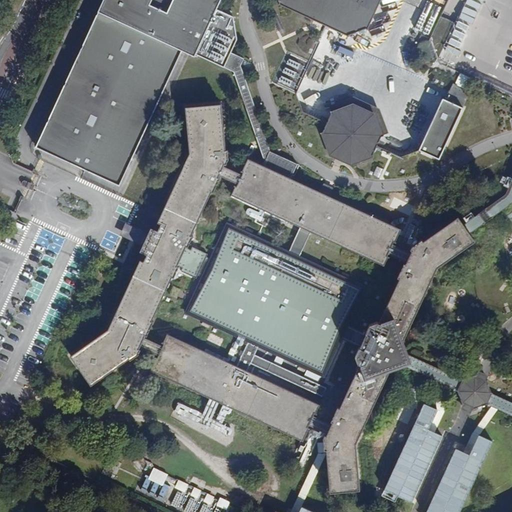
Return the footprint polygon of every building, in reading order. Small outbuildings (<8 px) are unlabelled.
[(195,58),(232,76),(262,160),(260,163),(291,178),(298,164),(272,152),(241,65),(244,58),(232,52),(238,39),(233,19),(216,11),(221,0),(103,0),(98,12),(99,12),(43,135),(125,174),(182,55),(194,60),(195,58)] [(277,0),(279,3),(349,35),(366,29),(379,0),(277,0)] [(286,58),(280,85),(298,89),(304,62),(286,58)] [(311,66),(306,77),(317,82),(322,70),(311,66)] [(461,73),(456,84),(466,88),(471,77),(461,73)] [(464,109),(443,100),(418,153),(441,162),(464,109)] [(331,153),(351,163),(374,155),(373,154),(382,136),(384,136),(374,113),(354,103),(330,111),(331,113),(322,131),(321,131),(331,153)] [(222,104),(185,107),(190,153),(157,222),(161,224),(158,230),(151,227),(140,251),(147,254),(144,261),(140,259),(108,328),(70,355),(91,385),(129,359),(130,360),(139,354),(141,348),(139,348),(140,346),(159,355),(163,345),(144,337),(145,335),(146,336),(153,321),(152,320),(172,277),(174,277),(178,267),(182,268),(181,270),(198,277),(200,272),(206,259),(208,253),(192,246),(191,247),(188,246),(193,235),(191,234),(210,190),(212,191),(218,176),(216,176),(217,174),(236,182),(240,172),(222,164),(222,162),(224,163),(228,150),(226,150),(222,104)] [(156,357),(150,369),(303,440),(310,428),(308,427),(309,425),(327,433),(326,435),(324,434),(322,437),(323,443),(324,449),(325,449),(331,491),(361,487),(356,443),(389,369),(402,367),(438,382),(443,384),(454,389),(455,388),(459,380),(460,378),(409,354),(403,342),(437,266),(473,240),(467,231),(497,209),(511,230),(511,166),(507,175),(510,176),(502,194),(461,223),(455,215),(421,239),(420,238),(410,244),(408,248),(410,249),(409,251),(391,243),(392,241),(393,242),(399,229),(291,178),(260,163),(245,157),(240,168),(242,168),(240,172),(236,182),(235,184),(234,184),(230,193),(302,227),(312,232),(383,266),(387,256),(385,255),(386,253),(405,261),(403,263),(402,262),(396,277),(397,277),(378,321),(377,321),(370,324),(365,335),(347,327),(365,287),(300,257),(290,252),(226,223),(209,260),(206,259),(200,272),(203,274),(186,312),(249,341),(259,345),(324,376),(342,336),(360,344),(355,356),(358,363),(359,363),(339,408),(337,407),(331,420),(333,421),(331,423),(314,415),(315,413),(316,414),(321,404),(247,370),(237,365),(167,333),(163,342),(164,343),(163,345),(159,355),(157,357),(156,357)] [(122,234),(133,240),(138,229),(127,224),(122,234)] [(290,252),(300,257),(312,232),(302,227),(290,252)] [(237,365),(247,370),(251,362),(255,353),(259,345),(249,341),(237,365)] [(251,362),(323,395),(327,386),(255,353),(251,362)] [(511,511),(511,402),(491,392),(486,380),(481,378),(475,376),(459,380),(455,388),(462,403),(468,405),(473,408),(485,404),(490,407),(496,409),(511,416),(511,511)] [(429,427),(434,429),(445,407),(442,389),(443,384),(438,382),(435,388),(438,407),(429,427)] [(386,488),(415,501),(446,434),(434,429),(429,427),(438,407),(425,401),(386,488)] [(471,431),(462,451),(468,454),(476,434),(496,409),(490,407),(471,431)] [(426,511),(459,511),(490,440),(476,434),(468,454),(462,451),(454,448),(426,511)] [(300,511),(303,507),(319,456),(321,452),(324,449),(323,443),(318,445),(313,452),(293,511),(300,511)] [(153,467),(149,479),(164,485),(168,473),(153,467)] [(178,480),(175,488),(184,492),(188,484),(178,480)]
